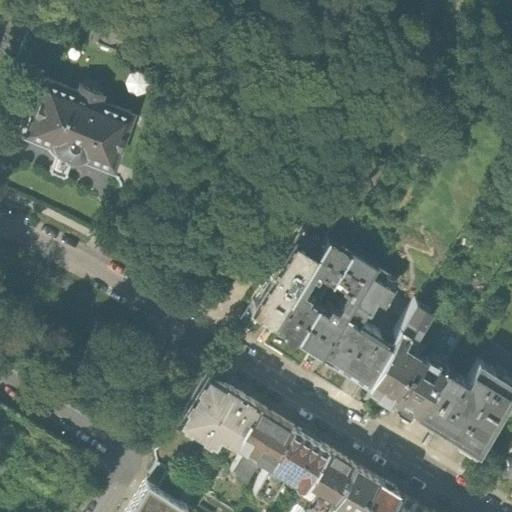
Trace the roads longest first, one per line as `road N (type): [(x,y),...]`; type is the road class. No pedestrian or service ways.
road 1 (residential): [(0,215),(83,254),(492,511)]
road 2 (track): [(228,0),(322,86),(352,100),(388,88),(414,54),(423,0)]
road 3 (residential): [(95,511),(131,456),(0,374)]
